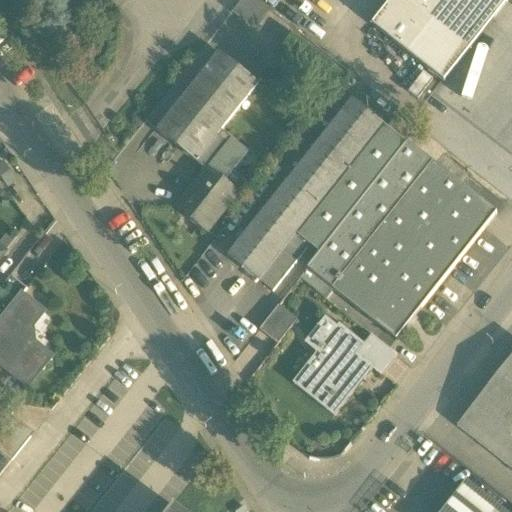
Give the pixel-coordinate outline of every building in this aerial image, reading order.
[(243,0),(233,13),(246,23),(261,4),(255,0),(243,0)] [(278,0),(295,12),(301,3),(296,0),(278,0)] [(445,83),(510,0),(393,0),(373,26),(444,83),(445,83)] [(267,10),(261,4),(246,23),(252,29),(267,10)] [(156,133),(195,164),(216,138),(221,132),(258,85),(219,54),(156,133)] [(259,284),(259,283),(302,229),(383,127),(352,102),(227,259),(259,284)] [(315,241),(325,248),(406,146),(383,127),(302,229),(315,240),(315,241)] [(228,147),(208,172),(223,184),(248,154),(226,135),(225,136),(221,132),(216,138),(228,147)] [(228,147),(216,138),(195,164),(206,172),(207,171),(208,172),(228,147)] [(307,271),(323,283),(342,259),(352,267),(433,165),(407,144),(406,146),(325,248),(319,255),(307,271)] [(4,163),(0,164),(0,178),(7,190),(17,185),(4,163)] [(497,215),(433,165),(352,267),(342,259),(323,283),(334,292),(396,342),(422,310),(497,215)] [(237,195),(223,184),(208,172),(207,171),(206,172),(177,209),(207,233),(237,195)] [(315,240),(302,229),(259,283),(273,294),(310,248),(315,241),(315,240)] [(310,248),(319,255),(325,248),(315,241),(310,248)] [(300,281),(326,302),(334,292),(323,283),(307,271),(300,281)] [(4,370),(28,390),(49,363),(18,338),(40,311),(22,296),(0,323),(0,361),(7,366),(4,370)] [(260,332),(278,347),(297,323),(279,308),(260,332)] [(45,314),(40,311),(18,338),(49,363),(53,359),(26,338),(45,314)] [(326,343),(338,329),(326,320),(305,345),(317,355),(307,368),(317,376),(335,353),(325,345),(322,348),(324,350),(320,355),(316,353),(325,342),(326,343)] [(293,385),(334,419),(358,390),(355,388),(361,380),(364,383),(373,371),(374,370),(358,357),(365,348),(364,347),(340,327),(338,329),(326,343),(325,342),(316,353),(320,355),(324,350),(322,348),(325,345),(335,353),(317,376),(307,368),(293,385)] [(373,371),(381,378),(397,358),(372,338),(364,347),(365,348),(358,357),(374,370),(373,371)] [(511,358),(457,428),(511,471),(511,358)] [(355,388),(358,390),(364,383),(361,380),(355,388)] [(10,422),(0,433),(0,453),(11,462),(31,438),(10,422)] [(0,476),(11,462),(0,453),(0,476)] [(451,503),(462,511),(494,511),(496,510),(465,485),(451,503)] [(443,511),(462,511),(451,503),(450,503),(443,511)]
